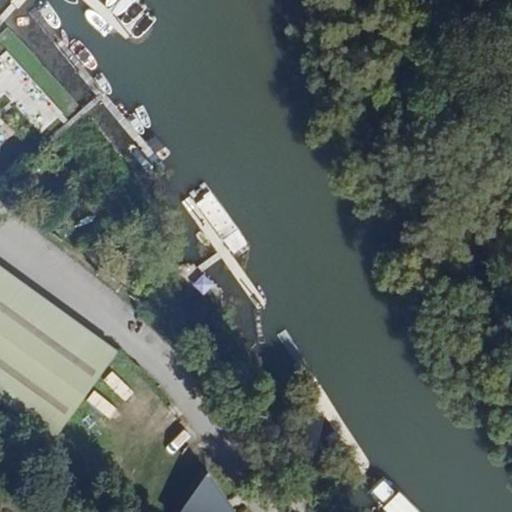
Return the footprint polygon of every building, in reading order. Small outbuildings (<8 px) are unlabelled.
[(124,249),(103,230),(87,248),(107,267),(124,249)] [(117,352),(0,266),(0,399),(54,439),(117,352)] [(136,392),(114,371),(104,381),(126,402),(136,392)] [(118,411),(95,391),(87,400),(111,420),(118,411)] [(115,436),(92,416),(84,425),(107,445),(115,436)] [(239,511),(213,471),(182,511),(239,511)] [(417,511),(385,479),(370,493),(387,511),(417,511)]
